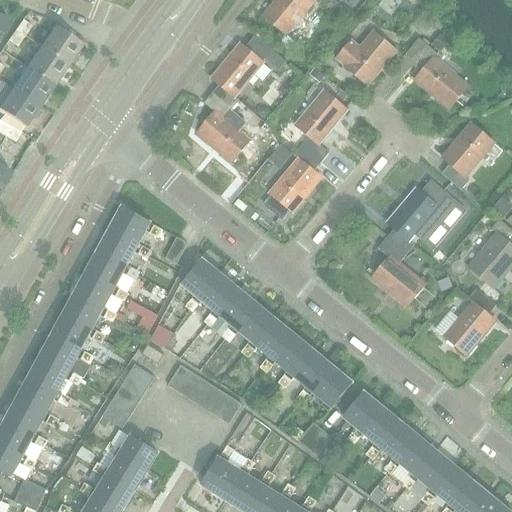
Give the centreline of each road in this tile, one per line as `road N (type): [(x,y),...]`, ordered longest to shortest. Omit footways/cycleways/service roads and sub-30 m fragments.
road 1 (residential): [(0,387),(133,149)]
road 2 (residential): [(457,409),(279,270)]
road 3 (residential): [(279,270),(133,149)]
road 4 (tertiary): [(0,280),(97,119)]
road 5 (residential): [(133,149),(244,0)]
road 6 (residential): [(279,270),(396,131)]
